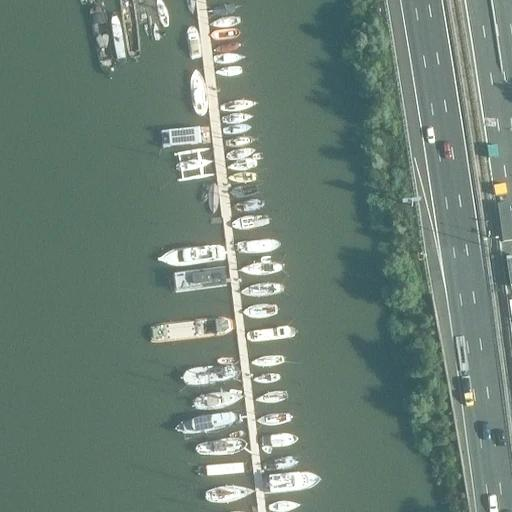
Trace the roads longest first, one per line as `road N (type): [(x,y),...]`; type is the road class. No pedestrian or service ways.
road 1 (motorway): [(420,0),(495,511)]
road 2 (motorway): [(511,142),(489,0)]
